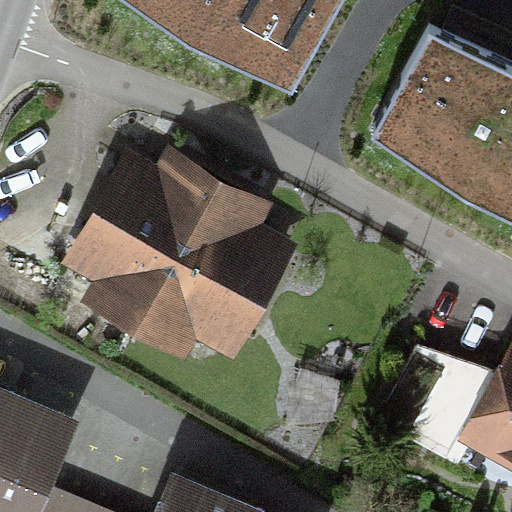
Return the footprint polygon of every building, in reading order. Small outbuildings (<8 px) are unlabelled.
[(135,0),(183,36),(289,86),(337,0),(135,0)] [(511,59),(431,24),(371,126),(472,194),(511,210),(511,59)] [(160,162),(132,146),(68,259),(101,278),(87,303),(190,361),(202,340),(237,360),(302,246),(263,224),(278,198),(174,139),(160,162)] [(511,341),(496,371),(417,345),(376,424),(458,464),(467,448),(511,472),(511,341)] [(341,378),(300,369),(290,390),(287,424),(335,419),(341,378)] [(0,511),(45,511),(58,482),(88,411),(0,373),(0,511)] [(166,511),(273,511),(183,474),(166,511)] [(128,511),(58,482),(45,511),(128,511)]
